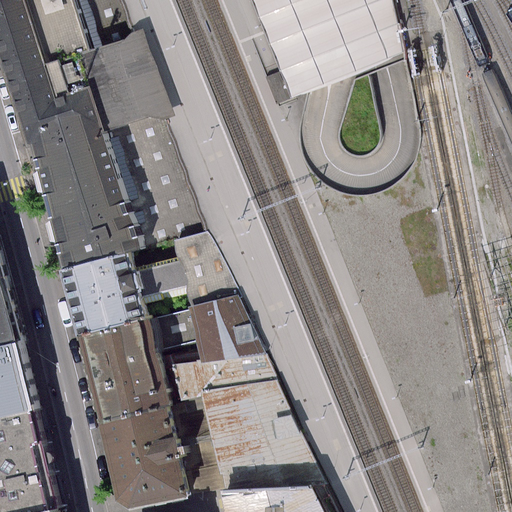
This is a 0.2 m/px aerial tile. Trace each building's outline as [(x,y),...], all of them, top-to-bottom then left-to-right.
[(82,0),(0,0),(0,23),(39,145),(109,123),(86,53),(98,49),(82,0)] [(253,0),(294,100),(308,95),(407,59),(396,0),(253,0)] [(109,123),(112,133),(165,120),(174,117),(139,36),(98,49),(86,53),(109,123)] [(109,123),(39,145),(79,271),(146,249),(181,238),(209,230),(165,120),(112,133),(109,123)] [(146,249),(79,271),(88,336),(162,317),(157,296),(189,289),(195,308),(202,341),(207,361),(272,353),(241,296),(209,230),(181,238),(185,257),(151,265),(146,249)] [(0,355),(27,348),(0,243),(0,355)] [(162,317),(88,336),(105,427),(187,407),(178,366),(174,348),(202,341),(195,308),(162,317)] [(27,348),(0,355),(0,427),(44,415),(27,348)] [(187,407),(105,427),(123,506),(133,511),(147,511),(230,502),(333,489),(272,353),(207,361),(178,366),(187,407)] [(2,511),(62,511),(44,415),(0,427),(0,510),(2,510),(2,511)] [(343,511),(333,489),(230,502),(232,511),(343,511)]
